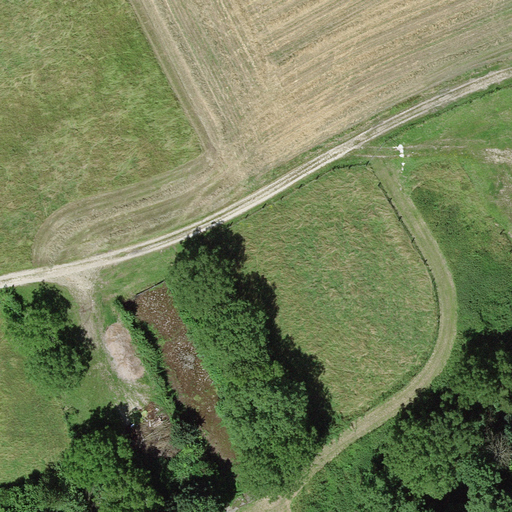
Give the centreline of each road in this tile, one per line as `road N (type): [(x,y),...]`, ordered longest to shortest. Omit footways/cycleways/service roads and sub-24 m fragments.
road 1 (track): [(266,511),(409,409),(441,363),(450,305),(415,225),(399,157)]
road 2 (track): [(0,282),(173,241),(336,153)]
road 3 (track): [(511,72),(430,103),(336,153)]
